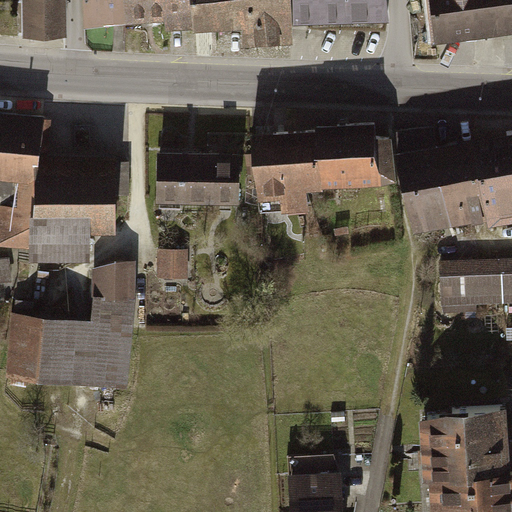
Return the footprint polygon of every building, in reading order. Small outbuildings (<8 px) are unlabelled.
[(65,0),(24,0),(25,37),(66,36),(65,0)] [(297,44),(294,0),(86,0),(88,26),(106,25),(161,21),(161,32),(242,26),(243,47),(270,46),(297,44)] [(377,18),(375,0),(294,0),(296,24),(377,18)] [(511,0),(429,0),(435,41),(511,31),(511,0)] [(42,116),(0,112),(0,248),(30,251),(38,158),(42,116)] [(377,122),(247,132),(252,200),(282,197),(283,211),(305,209),(304,191),(382,185),(377,122)] [(511,128),(397,150),(412,233),(511,214),(511,128)] [(237,152),(157,150),(155,203),(235,205),(237,152)] [(113,160),(38,158),(30,251),(29,260),(89,263),(90,235),(112,233),(113,160)] [(189,252),(161,252),(161,279),(189,278),(189,252)] [(511,258),(440,262),(443,311),(511,307),(511,258)] [(135,265),(99,267),(93,321),(14,315),(6,379),(128,387),(135,265)] [(501,408),(421,415),(429,511),(511,511),(511,469),(506,470),(501,408)] [(343,511),(342,469),(287,471),(289,511),(343,511)]
